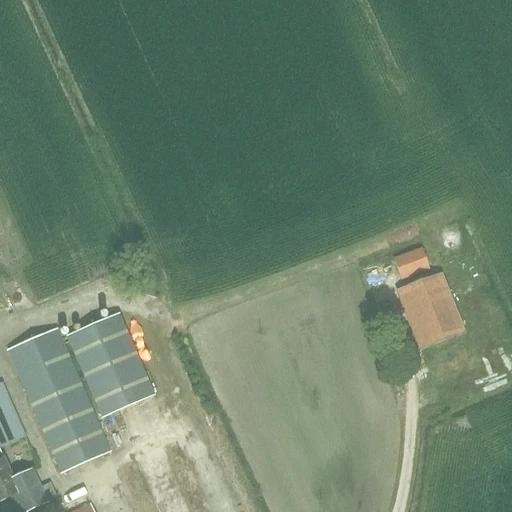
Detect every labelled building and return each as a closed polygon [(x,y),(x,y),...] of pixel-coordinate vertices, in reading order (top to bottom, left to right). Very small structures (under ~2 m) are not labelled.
[(419,350),(462,334),(437,267),(429,271),(421,251),(394,261),(401,280),(422,273),(426,284),(398,295),(419,350)] [(5,293),(0,294),(0,312),(10,309),(5,293)] [(117,316),(67,338),(103,419),(153,397),(117,316)] [(6,352),(61,476),(111,454),(57,330),(6,352)] [(0,456),(1,456),(0,454),(0,448),(25,438),(2,385),(0,385),(0,456)] [(211,511),(244,511),(224,440),(194,449),(211,511)] [(144,460),(165,511),(194,511),(169,450),(144,460)] [(1,456),(0,456),(0,502),(11,498),(16,511),(28,511),(47,504),(31,473),(13,481),(1,456)]
